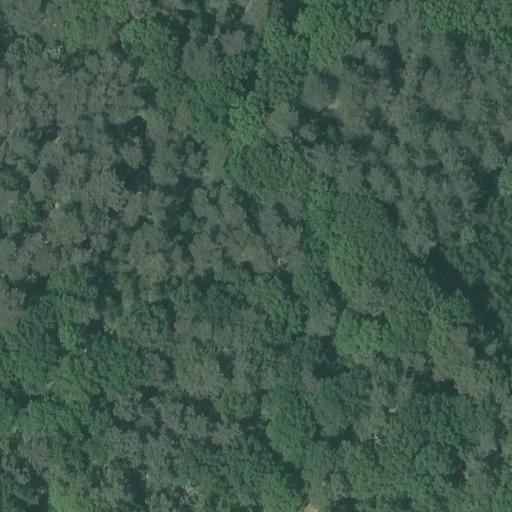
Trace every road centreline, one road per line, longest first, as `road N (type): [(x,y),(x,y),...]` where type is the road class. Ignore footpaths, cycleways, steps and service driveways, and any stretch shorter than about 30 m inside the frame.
road 1 (track): [(233,138),(511,393)]
road 2 (track): [(79,0),(233,138)]
